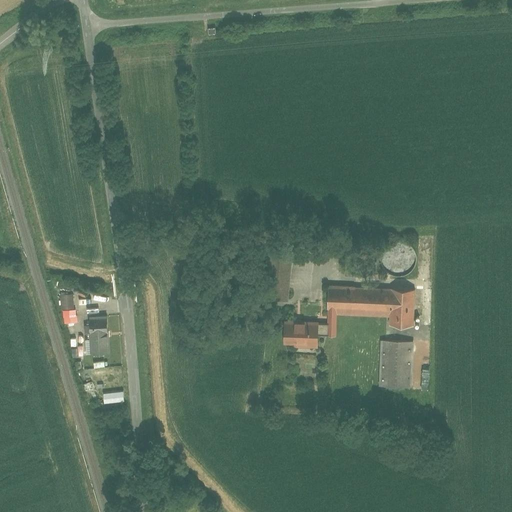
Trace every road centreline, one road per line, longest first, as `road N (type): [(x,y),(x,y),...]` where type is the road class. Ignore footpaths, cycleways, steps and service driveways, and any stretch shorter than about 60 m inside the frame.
road 1 (unclassified): [(146,511),(127,296),(87,27)]
road 2 (unclassified): [(87,27),(390,0)]
